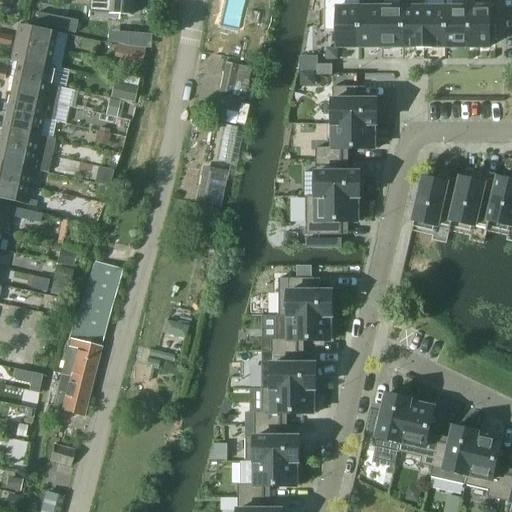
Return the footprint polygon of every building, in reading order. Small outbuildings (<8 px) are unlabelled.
[(130,16),(130,0),(100,0),(100,7),(88,7),(88,18),(101,19),(100,22),(107,23),(108,19),(117,20),(117,15),(130,16)] [(235,27),(237,0),(218,0),(216,25),(235,27)] [(359,48),(359,8),(359,0),(324,0),(324,31),(337,31),(337,47),(359,48)] [(402,0),(380,0),(381,8),(381,47),(403,48),(402,0)] [(424,0),(402,0),(403,48),(413,47),(413,48),(424,48),(424,8),(424,0)] [(381,47),(381,8),(359,8),(359,48),(381,47)] [(446,48),(446,8),(424,8),(424,48),(436,48),(436,47),(446,48)] [(467,47),(467,8),(446,8),(446,48),(467,47)] [(495,39),(495,16),(490,16),(490,8),(467,8),(467,47),(490,48),(490,39),(495,39)] [(37,14),(35,26),(74,34),(76,21),(37,14)] [(55,33),(17,25),(13,43),(51,51),(55,33)] [(11,38),(1,36),(0,42),(0,45),(9,47),(11,38)] [(51,51),(13,43),(10,61),(15,63),(16,61),(47,68),(48,67),(51,51)] [(329,48),(326,52),(326,59),(337,60),(337,48),(329,48)] [(16,61),(15,63),(12,78),(49,86),(53,68),(48,67),(47,68),(16,61)] [(225,63),(218,93),(232,96),(243,98),(249,68),(238,65),(225,63)] [(332,76),(332,65),(316,65),(316,76),(332,76)] [(314,72),(301,72),(301,86),(309,86),(314,80),(314,72)] [(49,86),(12,78),(8,95),(46,103),(49,86)] [(113,83),(112,98),(135,100),(136,85),(113,83)] [(60,88),(49,86),(46,103),(57,105),(60,88)] [(377,125),(377,100),(358,100),(358,87),(332,87),(332,125),(377,125)] [(46,103),(8,95),(5,112),(42,120),(46,103)] [(53,122),(56,108),(57,105),(46,103),(42,120),(53,122)] [(42,120),(5,112),(1,129),(39,137),(42,120)] [(234,164),(244,128),(225,123),(215,159),(234,164)] [(377,150),(377,125),(332,125),(332,149),(315,148),(315,161),(341,161),(341,150),(377,150)] [(39,137),(1,129),(0,133),(0,145),(35,153),(39,137)] [(35,153),(0,145),(0,163),(32,170),(35,153)] [(360,198),(360,173),(341,173),(341,161),(315,161),(315,197),(306,197),(306,198),(360,198)] [(32,170),(0,163),(0,181),(28,187),(32,170)] [(222,206),(229,170),(203,164),(196,200),(222,206)] [(449,232),(461,178),(460,181),(447,178),(445,183),(423,178),(411,231),(413,232),(413,228),(433,232),(434,226),(438,227),(438,225),(449,227),(448,231),(449,232)] [(486,232),(499,178),(498,178),(497,181),(484,178),(483,183),(461,178),(449,232),(450,232),(451,228),(470,232),(471,226),(475,227),(476,225),(487,227),(485,231),(486,232)] [(511,181),(499,178),(486,232),(487,232),(488,228),(507,232),(509,226),(511,226),(511,181)] [(28,187),(0,181),(0,199),(24,205),(28,187)] [(360,222),(360,198),(306,198),(306,235),(341,236),(341,223),(360,222)] [(14,209),(4,207),(2,216),(5,216),(5,217),(12,218),(14,209)] [(23,211),(14,209),(12,218),(21,220),(23,211)] [(33,213),(23,211),(21,220),(31,222),(33,213)] [(341,239),(306,239),(306,249),(341,249),(341,239)] [(58,250),(56,263),(73,266),(75,253),(58,250)] [(94,263),(68,340),(74,341),(100,348),(121,270),(100,265),(94,263)] [(54,267),(51,280),(53,280),(66,283),(69,284),(72,272),(54,267)] [(332,317),(332,292),(314,292),(314,279),(288,279),(288,317),(332,317)] [(53,280),(50,295),(62,298),(66,283),(53,280)] [(51,299),(43,303),(43,309),(47,316),(58,309),(51,299)] [(332,341),(332,317),(288,317),(288,340),(271,340),(271,353),(297,353),(297,341),(332,341)] [(165,321),(162,333),(184,338),(186,326),(165,321)] [(100,348),(74,341),(68,340),(63,358),(64,359),(60,374),(91,383),(100,348)] [(315,389),(316,364),(297,364),(297,353),(271,353),(271,389),(315,389)] [(147,358),(145,366),(156,369),(158,361),(147,358)] [(23,374),(21,383),(30,385),(32,376),(23,374)] [(83,417),(91,383),(60,374),(51,406),(61,409),(61,411),(83,417)] [(261,413),(254,413),(254,426),(280,426),(280,414),(315,414),(315,389),(271,389),(261,389),(261,413)] [(30,406),(32,395),(24,393),(22,404),(30,406)] [(370,410),(364,435),(365,435),(377,438),(374,447),(397,453),(398,453),(410,400),(386,394),(382,413),(370,410)] [(427,440),(435,406),(410,400),(398,453),(421,458),(419,465),(432,468),(438,443),(427,440)] [(23,438),(26,426),(17,424),(14,437),(23,438)] [(299,462),(299,437),(280,437),(280,426),(254,426),(254,462),(299,462)] [(432,468),(430,477),(464,485),(465,486),(478,433),(453,427),(449,445),(438,443),(432,468)] [(494,473),(502,438),(478,433),(465,486),(488,491),(487,497),(499,500),(505,475),(494,473)] [(53,444),(48,460),(70,466),(74,451),(53,444)] [(213,445),(209,461),(226,461),(226,445),(213,445)] [(299,487),(299,462),(254,462),(254,486),(237,486),(237,499),(263,499),(263,487),(299,487)] [(511,476),(505,475),(499,500),(511,503),(511,476)] [(60,511),(63,497),(45,493),(40,511),(60,511)] [(457,511),(461,496),(449,494),(445,511),(457,511)] [(281,511),(281,510),(263,510),(263,499),(237,499),(237,511),(281,511)]
